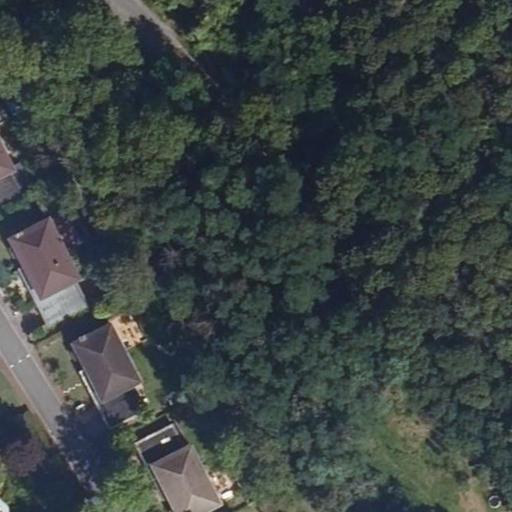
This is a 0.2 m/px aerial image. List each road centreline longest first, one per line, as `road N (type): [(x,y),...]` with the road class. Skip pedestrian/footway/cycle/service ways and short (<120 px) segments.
road 1 (track): [(511,459),(422,370),(323,240),(486,172),(511,172)]
road 2 (unclassified): [(323,240),(154,0)]
road 3 (residential): [(113,511),(0,325)]
